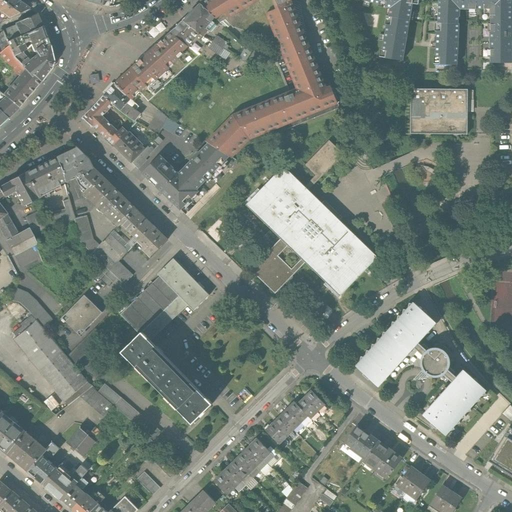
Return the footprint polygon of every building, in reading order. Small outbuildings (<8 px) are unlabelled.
[(0,0),(0,12),(5,5),(9,8),(14,0),(0,0)] [(28,9),(16,0),(14,0),(9,8),(5,5),(0,12),(8,18),(28,9)] [(202,0),(201,1),(215,16),(219,14),(225,10),(228,17),(254,0),(274,0),(275,3),(282,0),(202,0)] [(250,139),(338,103),(331,86),(327,88),(321,75),(305,34),(290,0),(282,0),(275,3),(277,7),(267,12),(280,44),(299,89),(234,115),(250,139)] [(388,17),(408,21),(411,4),(418,5),(418,0),(386,0),(385,6),(390,8),(388,17)] [(459,9),(483,9),(483,0),(440,0),(439,24),(443,24),(459,25),(459,9)] [(493,10),(493,22),(511,23),(511,0),(483,0),(483,9),(493,10)] [(201,1),(184,19),(199,32),(203,35),(204,36),(215,22),(211,20),(215,16),(201,1)] [(14,23),(20,37),(42,26),(36,14),(14,23)] [(408,21),(388,17),(381,58),(401,61),(408,21)] [(181,51),(199,32),(184,19),(166,36),(181,51)] [(511,64),(511,32),(511,23),(493,22),(491,63),(511,64)] [(459,25),(443,24),(442,33),(437,33),(436,58),(441,58),(440,65),(457,66),(459,25)] [(29,40),(31,44),(46,37),(42,26),(20,37),(22,42),(29,40)] [(0,52),(8,46),(7,43),(2,30),(0,31),(0,52)] [(192,62),(207,47),(199,41),(203,35),(199,32),(181,51),(192,62)] [(150,102),(192,62),(181,51),(166,36),(157,45),(155,47),(140,62),(137,64),(125,76),(140,92),(150,102)] [(213,41),(222,48),(225,44),(226,42),(216,36),(213,41)] [(7,43),(8,46),(22,42),(20,37),(7,43)] [(49,45),(46,37),(31,44),(35,54),(27,60),(20,65),(25,70),(31,76),(32,75),(40,82),(51,68),(53,62),(49,45)] [(219,55),(223,49),(222,48),(213,41),(208,48),(219,55)] [(26,50),(22,42),(8,46),(13,56),(20,65),(27,60),(22,54),(21,52),(26,50)] [(0,52),(0,56),(19,76),(25,70),(20,65),(13,56),(8,46),(0,52)] [(245,47),(238,58),(243,60),(249,51),(245,47)] [(18,107),(40,82),(32,75),(31,76),(25,70),(19,76),(3,94),(5,96),(18,107)] [(140,92),(125,76),(114,87),(130,102),(140,92)] [(127,105),(130,102),(114,87),(103,97),(113,105),(120,112),(135,122),(140,115),(127,105)] [(467,90),(467,89),(411,88),(410,133),(466,134),(467,113),(467,100),(467,90)] [(0,125),(8,118),(18,107),(5,96),(0,101),(0,125)] [(96,129),(106,119),(102,116),(113,105),(103,97),(84,119),(96,129)] [(148,129),(158,134),(164,124),(168,117),(159,110),(148,129)] [(208,142),(232,157),(250,139),(234,115),(208,142)] [(122,126),(117,131),(106,119),(96,129),(113,145),(127,131),(122,126)] [(169,127),(164,124),(158,134),(152,140),(158,146),(164,139),(165,133),(169,127)] [(113,145),(131,162),(145,149),(127,131),(113,145)] [(305,166),(316,177),(340,151),(329,140),(305,166)] [(159,156),(142,175),(178,210),(232,157),(208,142),(177,173),(159,156)] [(76,146),(54,156),(63,180),(76,174),(92,166),(88,157),(76,146)] [(131,162),(139,171),(147,162),(145,161),(154,151),(151,148),(149,150),(147,147),(145,149),(131,162)] [(316,177),(305,188),(308,191),(343,154),(340,151),(316,177)] [(54,156),(24,172),(36,197),(58,186),(56,183),(63,180),(54,156)] [(80,185),(86,190),(84,192),(96,204),(113,187),(101,175),(92,166),(76,174),(80,185)] [(339,220),(330,212),(308,191),(305,188),(283,167),(246,205),(280,238),(250,270),(275,294),(305,263),(339,296),(377,258),(339,220)] [(22,204),(36,197),(24,172),(8,180),(9,182),(0,186),(0,192),(2,195),(3,196),(14,190),(22,204)] [(113,187),(96,204),(119,226),(122,223),(136,209),(113,187)] [(75,219),(69,200),(63,201),(65,209),(47,214),(50,226),(75,219)] [(39,209),(24,216),(30,228),(42,222),(39,209)] [(122,223),(139,240),(153,226),(136,209),(122,223)] [(6,214),(0,218),(0,230),(14,255),(36,243),(31,235),(28,229),(17,235),(6,214)] [(76,220),(82,242),(105,265),(118,278),(124,284),(132,275),(118,261),(128,251),(111,235),(100,246),(94,240),(87,217),(76,220)] [(45,228),(42,222),(30,228),(28,229),(31,235),(45,228)] [(119,226),(111,235),(128,251),(139,240),(122,223),(119,226)] [(153,226),(139,240),(145,245),(142,248),(150,256),(167,240),(153,226)] [(158,273),(160,276),(187,305),(193,311),(209,295),(205,291),(197,283),(176,261),(173,258),(158,273)] [(109,287),(118,278),(105,265),(96,274),(109,287)] [(150,341),(187,305),(160,276),(130,305),(124,299),(115,308),(140,335),(142,333),(150,341)] [(26,292),(14,287),(9,299),(18,302),(27,310),(31,314),(35,319),(42,328),(52,319),(37,301),(26,292)] [(69,317),(66,321),(76,331),(79,328),(85,329),(101,311),(83,294),(65,314),(69,317)] [(438,375),(443,373),(453,383),(448,388),(445,388),(445,392),(443,394),(440,394),(439,399),(437,401),(434,400),(433,405),(432,407),(429,407),(427,411),(424,415),(446,435),(449,431),(454,429),(453,426),(455,425),(460,423),(459,420),(460,419),(465,417),(464,414),(465,413),(471,411),(470,408),(480,397),(485,395),(484,392),(485,391),(464,371),(457,379),(447,369),(448,366),(448,362),(454,361),(453,357),(451,353),(448,349),(444,346),(439,344),(434,344),(435,349),(431,350),(428,352),(417,342),(424,334),(429,332),(428,329),(430,327),(435,326),(434,323),(435,322),(413,303),(412,304),(409,303),(408,308),(406,310),(403,309),(403,315),(401,316),(398,315),(397,321),(395,322),(392,322),(391,326),(386,332),(383,332),(382,338),(381,339),(377,338),(376,343),(375,345),(372,344),(371,350),(369,351),(366,351),(365,356),(364,357),(361,357),(359,362),(356,366),(377,386),(380,382),(386,380),(385,377),(387,375),(392,374),(391,371),(392,369),(398,367),(396,364),(398,363),(403,361),(402,358),(404,356),(408,355),(408,352),(413,346),(423,356),(422,360),(422,366),(424,370),(429,374),(433,376),(438,375)] [(12,332),(15,336),(35,319),(31,314),(20,323),(22,325),(12,332)] [(66,357),(42,328),(35,319),(15,336),(12,339),(68,405),(79,396),(91,386),(87,381),(74,365),(66,357)] [(95,328),(66,357),(74,365),(103,336),(95,328)] [(122,352),(192,424),(212,404),(194,386),(158,349),(150,341),(142,333),(140,335),(122,352)] [(92,377),(87,381),(91,386),(96,382),(92,377)] [(104,384),(97,392),(113,406),(120,397),(104,384)] [(97,392),(91,386),(79,396),(104,417),(113,406),(97,392)] [(310,388),(303,396),(317,411),(325,404),(310,388)] [(310,418),(317,411),(303,396),(295,403),(307,415),(310,418)] [(161,432),(120,397),(113,406),(153,440),(161,432)] [(293,400),(286,407),(300,422),(307,415),(295,403),(293,400)] [(293,429),(300,422),(286,407),(279,414),(293,429)] [(0,447),(6,453),(24,433),(0,412),(0,447)] [(279,414),(271,421),(286,436),(293,429),(279,414)] [(279,443),(286,436),(271,421),(264,428),(279,443)] [(345,442),(366,458),(379,441),(357,425),(345,442)] [(78,426),(65,441),(82,456),(95,441),(93,439),(87,434),(78,426)] [(94,426),(87,434),(93,439),(100,431),(94,426)] [(511,429),(509,427),(488,461),(511,475),(511,429)] [(45,450),(24,433),(6,453),(27,471),(41,455),(45,450)] [(256,437),(248,444),(263,459),(270,451),(256,437)] [(402,457),(379,441),(366,458),(364,460),(388,477),(402,457)] [(51,443),(45,450),(41,455),(48,461),(58,449),(51,443)] [(248,444),(241,451),(256,466),(263,459),(248,444)] [(241,451),(234,458),(248,473),(256,466),(241,451)] [(27,471),(42,484),(55,469),(56,467),(48,461),(41,455),(27,471)] [(154,462),(170,478),(178,471),(162,455),(154,462)] [(234,458),(227,466),(241,480),(248,473),(234,458)] [(69,480),(75,486),(82,477),(88,471),(82,465),(69,480)] [(234,487),(241,480),(227,466),(220,473),(234,487)] [(398,486),(407,493),(421,473),(412,466),(398,486)] [(69,480),(55,469),(42,484),(62,500),(75,486),(69,480)] [(137,479),(152,496),(160,488),(144,472),(137,479)] [(220,473),(212,480),(227,494),(234,487),(220,473)] [(431,480),(421,473),(407,493),(417,500),(431,480)] [(323,476),(320,481),(324,484),(328,479),(323,476)] [(89,483),(82,477),(75,486),(81,491),(89,483)] [(0,505),(12,492),(0,481),(0,505)] [(289,511),(307,488),(298,481),(293,489),(287,498),(276,511),(289,511)] [(281,492),(287,498),(293,489),(288,485),(281,492)] [(443,485),(430,504),(443,511),(452,511),(462,498),(443,485)] [(81,491),(75,486),(62,500),(72,508),(84,494),(81,491)] [(202,489),(178,511),(204,511),(214,502),(202,489)] [(315,504),(326,511),(336,496),(327,489),(323,494),(322,494),(315,504)] [(18,511),(26,504),(12,492),(0,505),(0,508),(4,511),(18,511)] [(97,492),(91,499),(84,494),(72,508),(76,511),(90,511),(97,504),(103,497),(97,492)] [(111,511),(112,511),(135,511),(138,510),(126,497),(111,511)]
